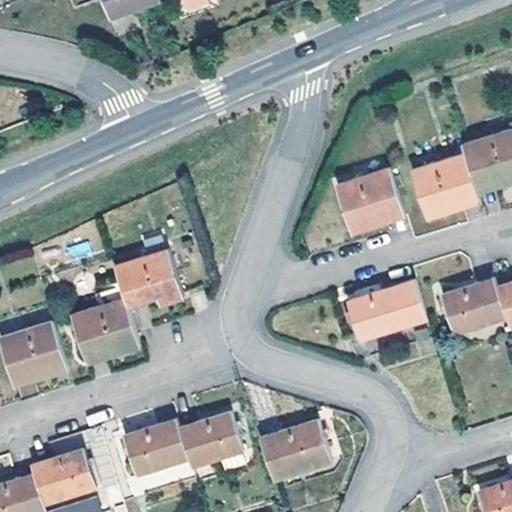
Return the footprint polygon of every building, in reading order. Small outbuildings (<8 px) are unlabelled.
[(106,0),(113,19),(164,1),(163,0),(106,0)] [(468,158),(478,187),(508,178),(510,186),(511,185),(511,132),(464,148),(468,158)] [(454,207),(482,197),(478,187),(468,158),(414,175),(431,222),(456,214),(454,207)] [(406,208),(393,168),(338,186),(354,233),(380,225),(378,218),(406,208)] [(478,187),(482,197),(510,186),(508,178),(478,187)] [(456,214),(484,206),(482,197),(454,207),(456,214)] [(408,216),(406,208),(378,218),(380,225),(408,216)] [(135,297),(139,306),(169,296),(171,304),(194,297),(178,246),(125,264),(135,297)] [(498,286),(495,276),(443,293),(455,332),(507,315),(498,286)] [(511,281),(498,286),(507,315),(510,325),(511,324),(511,281)] [(361,345),(430,323),(417,283),(348,306),(361,345)] [(150,346),(147,331),(139,306),(135,297),(81,315),(94,355),(121,347),(124,355),(150,346)] [(76,368),(62,320),(8,337),(20,378),(51,369),(52,376),(76,368)] [(96,363),(124,355),(121,347),(94,355),(96,363)] [(23,385),(52,376),(51,369),(20,378),(23,385)] [(197,461),(201,472),(253,456),(240,415),(223,421),(189,432),(197,461)] [(144,476),(197,461),(189,432),(185,421),(153,431),(132,438),(144,476)] [(298,431),(268,440),(280,483),(322,471),(339,465),(326,422),(298,431)] [(43,476),(53,504),(105,488),(93,449),(65,458),(41,466),(43,476)] [(342,475),(339,465),(322,471),(326,480),(342,475)] [(0,511),(54,511),(53,504),(43,476),(13,485),(0,488),(0,511)] [(488,511),(511,511),(511,481),(482,491),(488,511)] [(71,511),(70,511),(108,511),(105,501),(71,511)]
